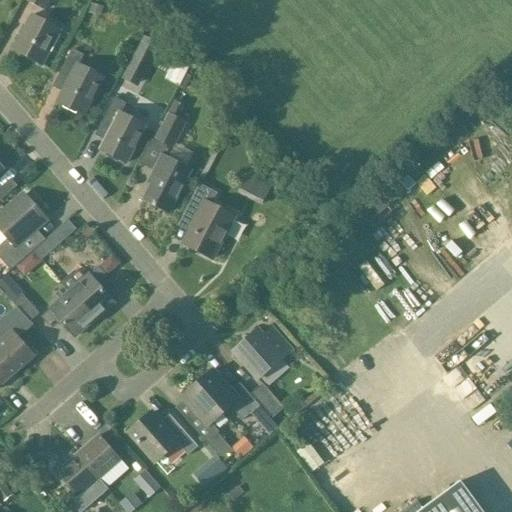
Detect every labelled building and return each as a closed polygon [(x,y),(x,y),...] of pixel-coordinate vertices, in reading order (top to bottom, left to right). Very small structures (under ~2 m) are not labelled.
[(22,0),(23,0),(45,13),(52,0),(22,0)] [(21,37),(13,51),(43,66),(61,32),(32,17),(26,27),(21,37)] [(144,38),(125,75),(140,83),(159,46),(144,38)] [(72,50),(53,88),(63,93),(58,103),(84,116),(103,79),(79,67),(84,56),(72,50)] [(115,99),(95,136),(105,142),(101,151),(126,164),(145,128),(121,116),(127,105),(115,99)] [(168,114),(154,141),(174,151),(187,124),(168,114)] [(446,197),(479,166),(459,144),(425,175),(446,197)] [(155,179),(143,201),(169,214),(191,172),(162,157),(151,177),(155,179)] [(265,202),(272,188),(246,175),(239,189),(265,202)] [(11,179),(0,188),(0,200),(1,201),(17,187),(11,179)] [(198,218),(183,246),(212,261),(234,219),(211,206),(217,194),(199,184),(185,212),(198,218)] [(24,196),(0,217),(0,230),(8,240),(0,246),(0,259),(11,272),(31,254),(21,244),(47,221),(24,196)] [(51,236),(33,252),(42,261),(60,245),(51,236)] [(74,272),(59,285),(68,295),(92,322),(114,304),(102,291),(106,288),(101,283),(107,277),(98,268),(89,276),(86,279),(81,273),(74,272)] [(7,276),(0,282),(0,288),(13,303),(22,295),(23,296),(24,295),(7,276)] [(22,295),(13,303),(30,323),(39,315),(23,296),(22,295)] [(50,310),(41,318),(50,327),(55,322),(60,328),(64,324),(75,338),(92,322),(68,295),(51,310),(50,310)] [(17,310),(0,324),(0,349),(18,371),(35,356),(20,338),(33,327),(17,310)] [(259,331),(234,353),(259,381),(292,351),(273,329),(264,337),(259,331)] [(0,384),(1,385),(18,371),(0,349),(0,384)] [(214,371),(198,385),(224,415),(232,408),(243,421),(251,414),(256,420),(265,413),(255,401),(246,408),(240,401),(214,371)] [(263,384),(252,394),(273,418),(284,408),(263,384)] [(198,385),(182,399),(199,417),(191,424),(224,463),(235,453),(218,434),(219,432),(215,428),(219,425),(217,422),(224,415),(198,385)] [(152,414),(129,434),(155,464),(177,445),(188,457),(198,448),(182,430),(173,438),(152,414)] [(100,436),(77,455),(99,480),(121,461),(100,436)] [(309,444),(297,451),(311,472),(322,464),(309,444)] [(77,455),(55,475),(73,495),(69,499),(80,511),(81,511),(107,490),(99,480),(77,455)] [(204,489),(227,469),(219,458),(195,478),(204,489)] [(481,511),(461,483),(421,511),(481,511)]
